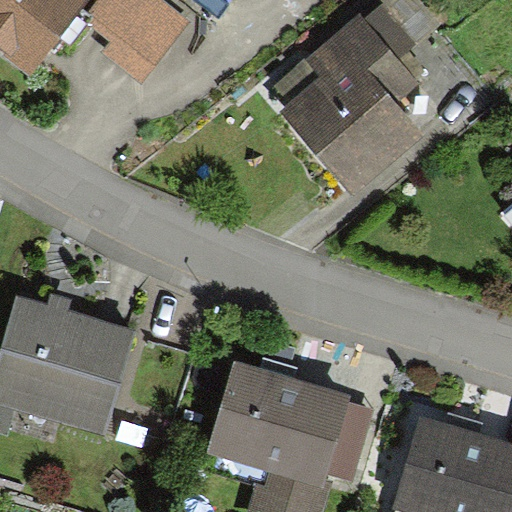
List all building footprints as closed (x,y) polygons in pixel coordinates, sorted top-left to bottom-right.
[(87,0),(0,0),(0,52),(29,75),(87,0)] [(160,0),(99,0),(91,11),(97,16),(90,24),(112,41),(103,51),(142,82),(189,23),(160,0)] [(365,20),(360,14),(276,86),(291,103),(280,113),(352,198),(426,135),(400,104),(425,83),(421,77),(431,69),(414,49),(444,24),(423,0),(380,0),(384,4),(365,20)] [(0,435),(10,438),(17,413),(106,438),(137,331),(15,296),(0,347),(0,435)] [(235,362),(208,453),(272,472),(268,486),(255,482),(246,511),(327,511),(337,481),(330,479),(331,476),(352,483),(374,411),(349,403),(351,397),(235,362)] [(511,511),(511,443),(422,417),(393,511),(511,511)]
